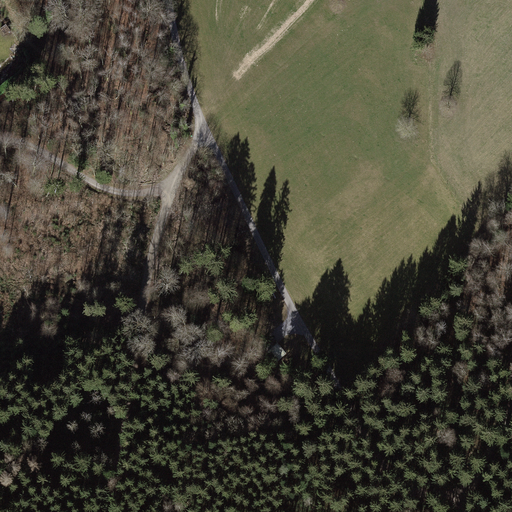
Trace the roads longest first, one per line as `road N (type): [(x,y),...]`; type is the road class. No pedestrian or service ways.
road 1 (track): [(209,135),(291,314),(392,480),(418,499),(467,497)]
road 2 (track): [(109,511),(135,310),(172,185),(209,135)]
road 3 (track): [(172,185),(130,195),(44,151),(0,142)]
road 4 (track): [(171,0),(209,135)]
